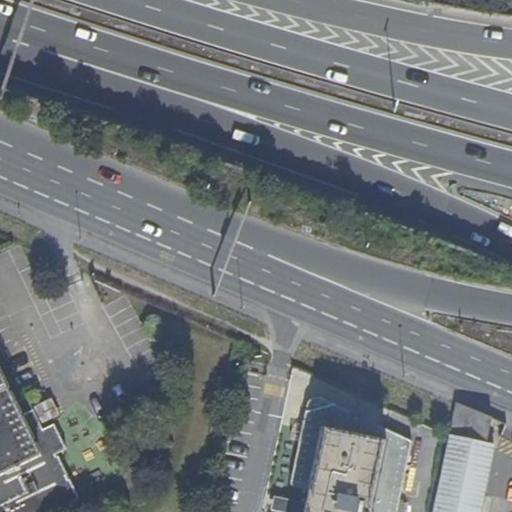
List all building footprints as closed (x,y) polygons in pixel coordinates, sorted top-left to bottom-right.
[(18,408),(13,399),(12,396),(0,373),(0,511),(64,511),(84,502),(62,456),(70,452),(48,407),(24,419),(23,418),(18,408)] [(24,390),(26,393),(34,411),(42,407),(32,387),(24,390)] [(26,393),(13,399),(18,408),(23,418),(35,412),(34,411),(26,393)] [(301,503),(290,501),(287,511),(402,511),(404,505),(397,503),(409,445),(316,396),(311,396),(304,401),(299,426),(295,442),(285,486),(304,490),(301,503)] [(448,437),(486,445),(492,419),(455,404),(448,437)] [(284,439),(295,442),(299,426),(288,424),(284,439)] [(448,437),(431,511),(479,511),(492,447),(486,445),(448,437)] [(267,511),(287,511),(290,501),(270,497),(266,511),(267,511)]
